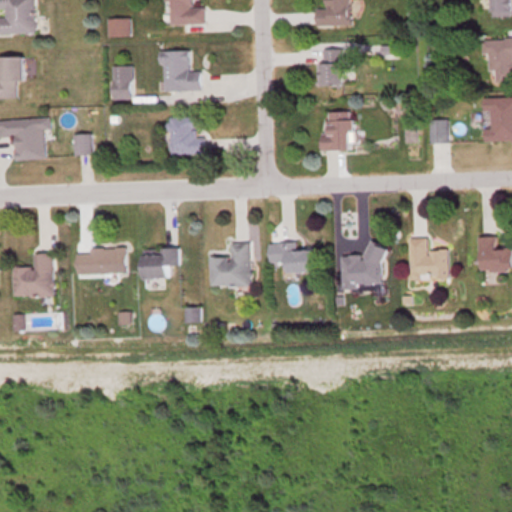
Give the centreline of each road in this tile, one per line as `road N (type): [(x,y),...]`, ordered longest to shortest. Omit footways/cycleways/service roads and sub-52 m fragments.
road 1 (residential): [(511,178),(0,191)]
road 2 (residential): [(264,186),(258,0)]
